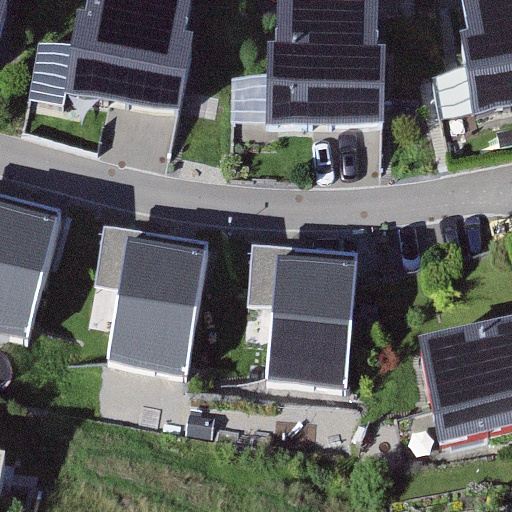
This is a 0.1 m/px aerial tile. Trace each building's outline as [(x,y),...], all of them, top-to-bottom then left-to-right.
[(0,0),(0,35),(10,0),(0,0)] [(201,18),(117,0),(103,0),(81,105),(177,126),(201,18)] [(511,13),(472,21),(491,124),(511,120),(511,13)] [(390,34),(288,30),(284,135),(386,139),(390,34)] [(449,118),(478,112),(469,73),(440,79),(449,118)] [(52,243),(0,228),(0,332),(27,340),(52,243)] [(198,276),(128,264),(111,368),(180,380),(198,276)] [(348,288),(285,282),(275,385),(337,391),(348,288)] [(511,343),(426,361),(444,452),(511,438),(511,343)]
